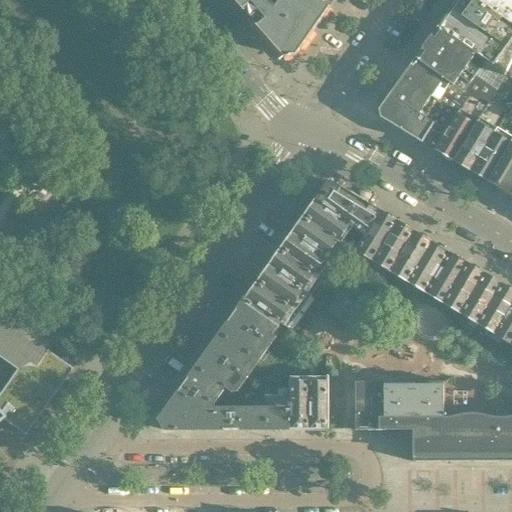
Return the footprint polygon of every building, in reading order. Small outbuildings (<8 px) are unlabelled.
[(233,0),(242,10),(253,0),(233,0)] [(318,25),(284,0),(280,0),(275,7),(269,0),(253,0),(242,10),(284,57),(295,56),(318,25)] [(330,8),(318,0),(284,0),(318,25),(330,8)] [(335,0),(318,0),(330,8),(335,0)] [(511,25),(476,0),(457,0),(438,28),(476,56),(485,62),(511,81),(511,25)] [(511,0),(476,0),(511,25),(511,0)] [(476,56),(438,28),(426,44),(474,77),(485,62),(476,56)] [(414,61),(450,85),(462,93),(474,77),(426,44),(414,61)] [(450,85),(414,61),(401,79),(436,102),(437,103),(450,85)] [(461,110),(469,98),(482,100),(489,103),(496,92),(474,77),(462,93),(450,85),(437,103),(436,102),(425,117),(433,122),(421,143),(436,152),(461,110)] [(436,102),(401,79),(391,94),(425,117),(436,102)] [(433,122),(425,117),(391,94),(379,110),(381,119),(421,143),(433,122)] [(455,163),(477,125),(465,118),(467,114),(461,110),(436,152),(455,163)] [(481,119),(477,125),(455,163),(471,173),(493,134),(484,129),(488,124),(481,119)] [(493,134),(471,173),(488,183),(511,142),(511,138),(497,129),(493,134)] [(511,142),(488,183),(505,193),(511,181),(511,142)] [(326,185),(314,201),(352,228),(366,237),(381,212),(334,183),(326,185)] [(314,201),(303,218),(340,244),(352,228),(314,201)] [(398,222),(381,212),(366,237),(357,251),(373,262),(398,222)] [(340,244),(303,218),(291,234),(330,262),(342,245),(340,244)] [(416,233),(398,222),(373,262),(391,273),(416,233)] [(437,245),(416,233),(391,273),(400,279),(408,284),(422,261),(428,260),(437,245)] [(330,262),(291,234),(279,251),(321,280),(329,270),(326,267),(330,262)] [(463,261),(437,245),(428,260),(422,261),(408,284),(442,304),(456,281),(455,275),(463,261)] [(279,251),(267,268),(309,298),(321,280),(279,251)] [(484,273),(463,261),(455,275),(456,281),(442,304),(458,314),(484,273)] [(285,331),(309,298),(267,268),(243,301),(279,326),(285,331)] [(502,284),(484,273),(458,314),(476,325),(502,284)] [(511,304),(511,290),(502,284),(476,325),(493,335),(511,304)] [(58,337),(5,298),(0,304),(0,356),(19,370),(14,378),(8,386),(1,397),(0,398),(0,424),(5,420),(26,435),(73,369),(48,351),(58,337)] [(243,301),(230,319),(270,347),(276,339),(272,336),(279,326),(243,301)] [(511,342),(511,304),(493,335),(510,346),(511,342)] [(230,319),(219,335),(258,363),(270,347),(230,319)] [(219,335),(207,352),(247,380),(258,363),(219,335)] [(207,352),(195,369),(225,391),(230,394),(236,394),(247,380),(207,352)] [(225,391),(195,369),(159,420),(164,431),(232,431),(232,408),(215,408),(214,406),(225,391)] [(290,381),(291,390),(290,430),(309,430),(308,381),(290,381)] [(327,381),(308,381),(309,430),(328,430),(327,381)] [(501,418),(497,418),(494,418),(490,417),(483,416),(476,415),(464,415),(453,417),(444,418),(444,382),(355,383),(355,431),(405,431),(413,431),(413,462),(511,462),(511,416),(508,417),(501,418)] [(268,395),(268,403),(268,430),(290,430),(291,390),(280,390),(279,396),(268,395)] [(256,408),(232,408),(232,431),(268,430),(268,403),(256,403),(256,408)]
